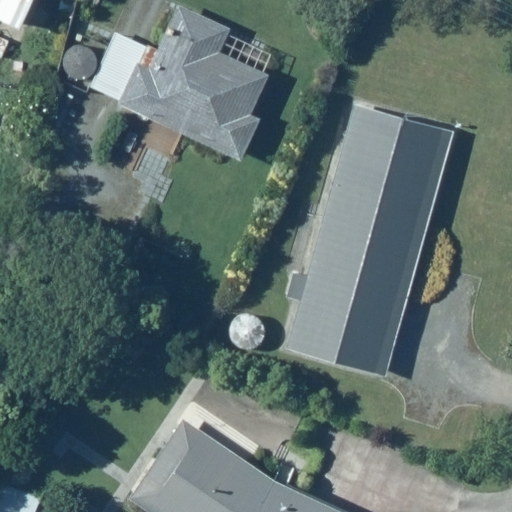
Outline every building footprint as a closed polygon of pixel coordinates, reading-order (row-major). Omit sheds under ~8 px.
[(0,0),(0,19),(11,24),(21,0),(0,0)] [(109,26),(81,84),(121,103),(113,121),(139,133),(146,118),(235,160),(257,115),(251,112),(276,59),(224,35),(229,24),(178,0),(176,0),(154,47),(109,26)] [(387,376),(452,129),(349,102),(306,267),(287,262),(278,297),(298,302),(286,349),(387,376)] [(315,472),(194,408),(185,424),(172,417),(125,505),(137,511),(342,511),(304,492),(315,472)] [(0,478),(0,511),(33,511),(40,495),(0,478)]
